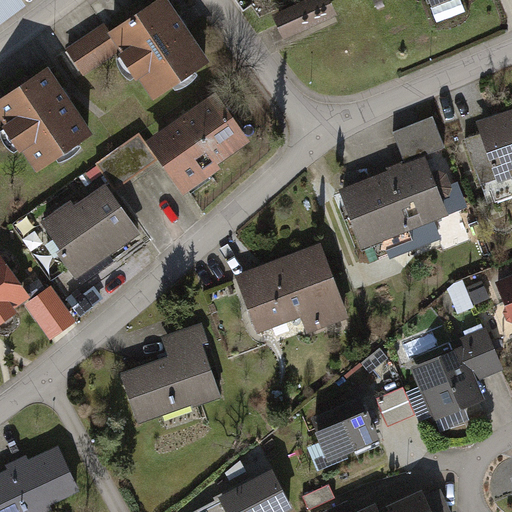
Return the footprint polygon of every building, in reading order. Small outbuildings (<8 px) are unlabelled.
[(0,0),(0,22),(22,7),(16,0),(0,0)] [(157,0),(105,35),(102,37),(113,54),(146,104),(203,66),(159,0),(157,0)] [(305,0),(268,16),(280,42),(332,20),(323,0),(305,0)] [(424,0),(428,10),(454,0),(424,0)] [(98,26),(60,51),(77,78),(113,54),(102,37),(105,35),(98,26)] [(0,98),(0,138),(11,156),(15,154),(30,177),(88,139),(43,70),(0,98)] [(209,96),(140,145),(153,162),(179,199),(216,172),(213,167),(244,145),(209,96)] [(484,137),(467,143),(483,193),(511,183),(511,112),(479,123),(484,137)] [(346,193),(366,247),(452,215),(431,160),(451,152),(439,121),(397,137),(409,170),(346,193)] [(133,135),(89,166),(109,194),(153,162),(140,145),(133,135)] [(65,204),(33,226),(53,254),(49,257),(68,283),(135,237),(99,186),(67,208),(65,204)] [(229,277),(251,338),(296,321),(302,338),(345,322),(317,246),(229,277)] [(0,251),(0,329),(22,314),(19,310),(35,299),(0,251)] [(511,274),(491,284),(511,328),(511,327),(511,274)] [(469,303),(470,306),(486,299),(478,282),(463,288),(469,303)] [(469,303),(463,288),(461,285),(449,290),(450,293),(447,294),(453,310),(469,303)] [(52,287),(26,306),(52,341),(78,322),(52,287)] [(480,320),(484,330),(494,326),(490,316),(480,320)] [(115,376),(132,426),(186,408),(187,412),(216,403),(197,347),(203,345),(196,325),(155,339),(162,360),(115,376)] [(450,350),(405,369),(428,424),(483,402),(474,381),(498,371),(480,328),(446,342),(450,350)] [(307,420),(326,467),(375,446),(355,400),(307,420)] [(0,511),(48,511),(47,508),(75,496),(53,449),(23,463),(21,458),(0,467),(0,469),(2,473),(0,473),(0,511)] [(217,511),(285,511),(287,511),(267,471),(211,500),(217,511)] [(298,496),(304,510),(330,499),(324,485),(298,496)] [(444,511),(435,491),(419,498),(424,511),(444,511)] [(416,493),(372,511),(424,511),(419,498),(416,493)] [(217,511),(211,500),(188,511),(217,511)] [(345,511),(342,503),(321,511),(345,511)]
